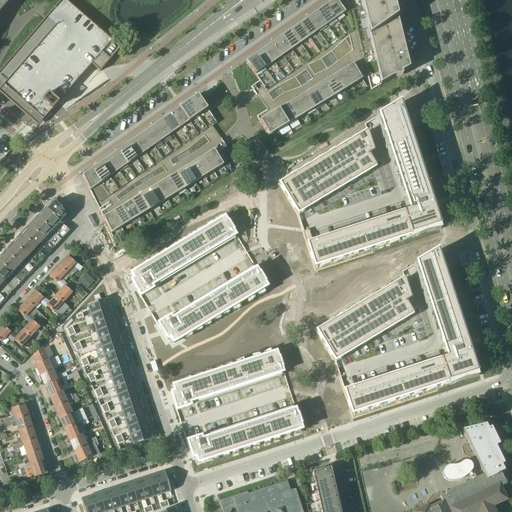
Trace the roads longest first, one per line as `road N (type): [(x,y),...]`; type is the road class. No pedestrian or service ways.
road 1 (residential): [(408,0),(506,387),(188,484)]
road 2 (primary): [(428,0),(511,314)]
road 3 (residential): [(64,180),(319,0)]
road 4 (tertiary): [(49,158),(242,0)]
road 5 (primary): [(511,242),(452,0)]
road 6 (residential): [(177,452),(136,327),(86,229)]
road 7 (residential): [(63,490),(30,395),(0,360)]
road 8 (residential): [(0,314),(86,229)]
road 9 (residential): [(63,490),(177,452)]
